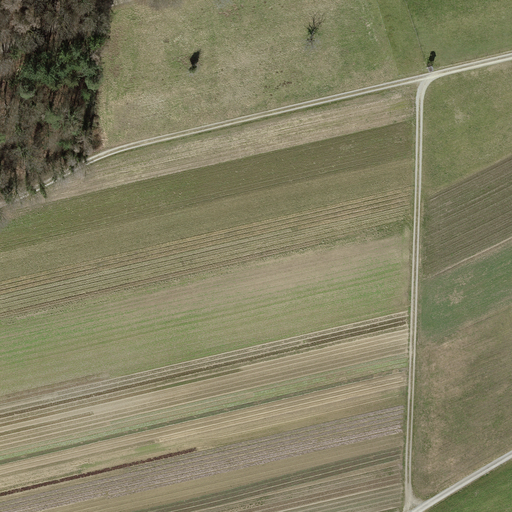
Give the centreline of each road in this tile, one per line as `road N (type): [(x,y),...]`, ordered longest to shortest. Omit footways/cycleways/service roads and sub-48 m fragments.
road 1 (track): [(0,203),(132,144),(421,78)]
road 2 (track): [(412,511),(421,78)]
road 3 (track): [(0,49),(118,0)]
